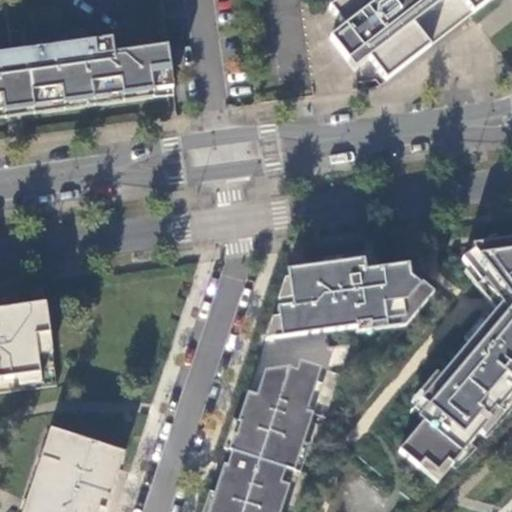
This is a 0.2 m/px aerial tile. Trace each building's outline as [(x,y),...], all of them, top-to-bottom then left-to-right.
[(342,0),(329,9),(345,29),(331,40),(354,71),(369,60),(386,83),(492,0),(342,0)] [(0,113),(173,89),(167,48),(114,55),(112,41),(0,55),(0,113)] [(511,241),(472,247),(473,252),(462,260),(482,287),(485,285),(502,307),(421,403),(428,409),(418,421),(423,425),(399,454),(418,471),(424,465),(437,476),(447,465),(452,469),(511,397),(511,241)] [(364,262),(286,272),(288,282),(284,283),(276,305),(291,303),(292,309),(277,311),(278,320),(271,321),(264,343),(281,341),(355,330),(356,335),(405,329),(433,295),(416,280),(414,282),(410,279),(408,268),(365,273),(364,262)] [(0,381),(40,376),(35,338),(50,336),(46,306),(0,311),(0,381)] [(295,511),(340,378),(298,364),(296,373),(290,371),(290,369),(264,373),(256,397),(247,394),(237,424),(240,425),(236,438),(233,437),(228,452),(232,454),(228,467),(223,465),(207,511),(295,511)] [(105,511),(125,454),(53,428),(28,503),(25,511),(105,511)]
